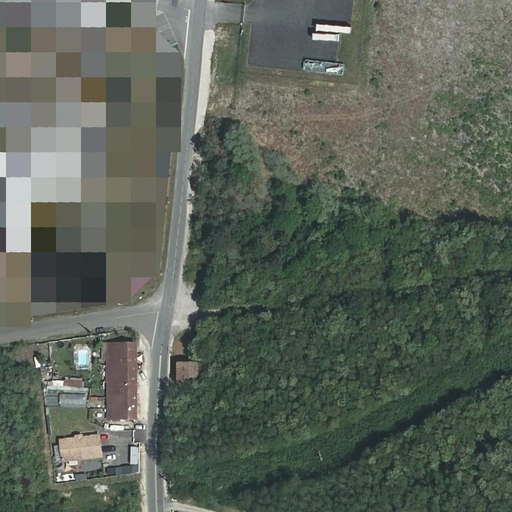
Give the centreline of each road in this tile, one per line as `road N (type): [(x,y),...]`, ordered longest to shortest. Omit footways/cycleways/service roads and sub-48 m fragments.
road 1 (track): [(511,351),(386,409),(213,473),(155,475)]
road 2 (track): [(511,272),(167,313)]
road 3 (unclassified): [(202,0),(167,313)]
road 4 (unclassified): [(167,313),(156,511)]
road 5 (residential): [(167,313),(0,335)]
